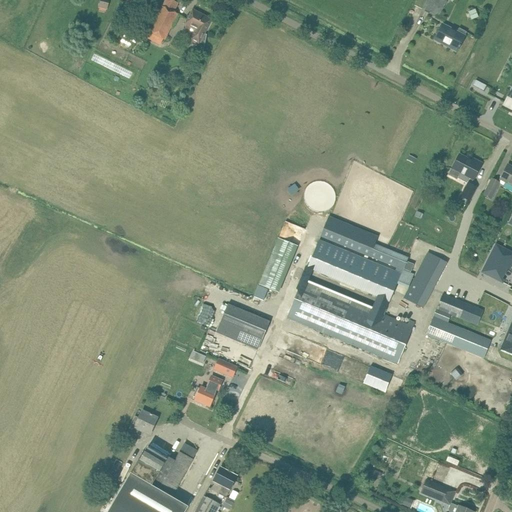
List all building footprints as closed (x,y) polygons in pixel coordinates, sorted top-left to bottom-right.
[(102,0),(99,0),(98,7),(107,9),(108,1),(102,0)] [(148,0),(128,0),(126,5),(142,13),(148,0)] [(177,3),(170,0),(166,0),(149,33),(163,41),(177,14),(173,12),(177,3)] [(427,0),(422,10),(438,18),(447,0),(427,0)] [(206,35),(204,34),(212,20),(192,10),(184,25),(188,33),(191,38),(190,41),(199,46),(201,43),(204,44),(206,35)] [(439,31),(434,40),(442,43),(442,42),(458,50),(462,41),(464,37),(466,32),(458,28),(456,33),(442,26),(439,31)] [(125,33),(120,42),(132,48),(137,39),(125,33)] [(476,80),(474,85),(484,90),(487,85),(476,80)] [(473,180),(482,163),(473,159),(472,161),(459,154),(449,175),(457,179),(460,174),(473,180)] [(499,180),(511,186),(511,166),(507,164),(499,180)] [(483,195),(491,199),(499,183),(491,179),(483,195)] [(461,197),(469,202),(476,188),(468,183),(461,197)] [(396,268),(395,270),(319,239),(307,268),(389,302),(407,258),(374,245),(377,237),(328,217),(320,237),(396,268)] [(278,235),(291,240),(292,236),(302,239),(305,230),(283,222),(278,235)] [(259,284),(279,293),(298,246),(278,238),(259,284)] [(496,245),(482,272),(502,283),(504,280),(502,279),(507,269),(509,270),(511,264),(511,252),(496,245)] [(404,298),(423,308),(449,261),(429,251),(404,298)] [(312,284),(315,279),(307,275),(305,280),(312,284)] [(302,282),(286,318),(397,364),(412,327),(302,282)] [(490,339),(448,322),(451,315),(476,325),(482,312),(442,295),(425,335),(482,359),(490,339)] [(259,342),(267,322),(227,306),(219,326),(245,336),(242,345),(254,351),(258,342),(259,342)] [(511,320),(500,349),(511,354),(511,320)] [(232,377),(236,368),(218,360),(214,369),(232,377)] [(384,390),(388,372),(365,367),(361,385),(384,390)] [(455,367),(449,371),(456,380),(462,375),(455,367)] [(207,391),(200,388),(195,401),(209,407),(215,394),(216,390),(218,391),(222,382),(211,377),(207,386),(209,387),(207,391)] [(152,415),(150,414),(150,415),(142,412),(139,419),(135,417),(124,442),(133,446),(138,435),(135,434),(137,429),(149,435),(157,418),(152,416),(152,415)] [(143,456),(141,455),(110,511),(185,511),(189,507),(159,491),(161,487),(174,494),(197,451),(184,443),(175,461),(167,457),(166,460),(146,450),(143,456)] [(220,468),(213,481),(223,486),(219,494),(224,496),(226,497),(232,486),(237,477),(220,468)] [(426,480),(421,493),(449,505),(451,500),(450,501),(443,499),(448,489),(426,480)] [(204,496),(195,511),(215,511),(219,504),(204,496)] [(403,497),(401,505),(411,509),(414,500),(403,497)] [(226,499),(223,506),(229,509),(233,502),(226,499)]
